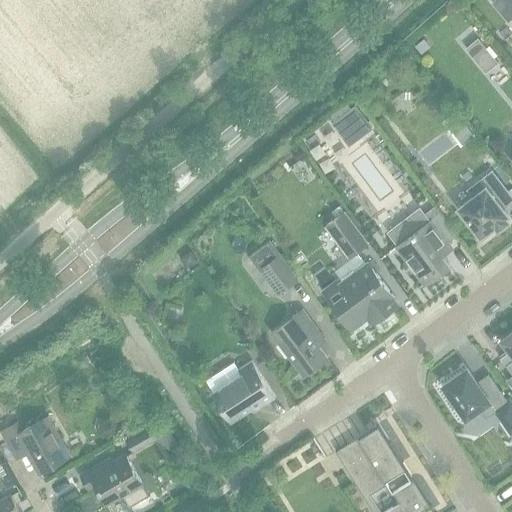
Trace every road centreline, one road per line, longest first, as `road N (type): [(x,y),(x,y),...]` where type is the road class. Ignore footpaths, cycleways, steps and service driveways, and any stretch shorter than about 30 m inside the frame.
road 1 (secondary): [(0,335),(389,0)]
road 2 (unclassified): [(0,262),(298,0)]
road 3 (residential): [(251,511),(143,341)]
road 4 (residential): [(486,511),(394,364)]
road 5 (residential): [(394,364),(511,273)]
road 6 (residential): [(278,440),(394,364)]
